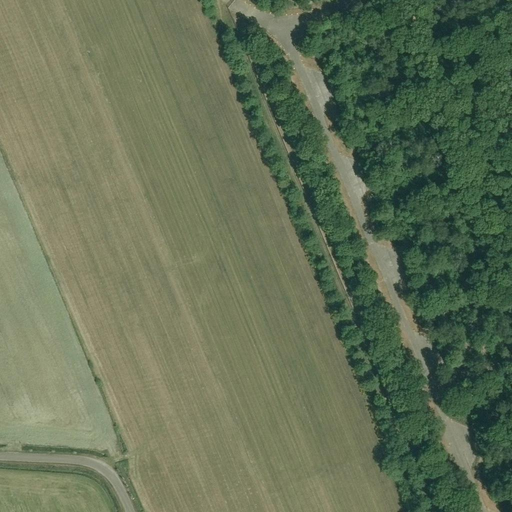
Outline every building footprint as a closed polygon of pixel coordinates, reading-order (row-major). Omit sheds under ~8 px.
[(364,39),(318,58),(331,89),(345,120),(392,99),(399,95),(404,89),(409,82),(411,73),(410,66),(407,58),(404,53),(399,46),(392,41),(384,38),(374,38),(364,39)] [(402,128),(356,146),(369,179),(382,209),(430,188),(437,184),(442,177),(447,171),(448,162),(448,155),(445,147),(442,141),(437,135),(430,130),(422,127),(412,126),(402,128)] [(440,219),(394,237),(408,270),(421,300),(468,279),(475,274),(480,268),(485,261),(487,253),(486,245),(483,238),(480,232),(475,226),(468,220),(460,217),(450,217),(440,219)] [(475,307),(429,326),(455,388),(503,367),(510,363),(511,360),(511,316),(510,314),(503,309),(495,306),(485,305),(475,307)] [(511,394),(511,395),(466,413),(493,476),(511,467),(511,394)] [(511,511),(511,498),(502,502),(506,511),(511,511)]
